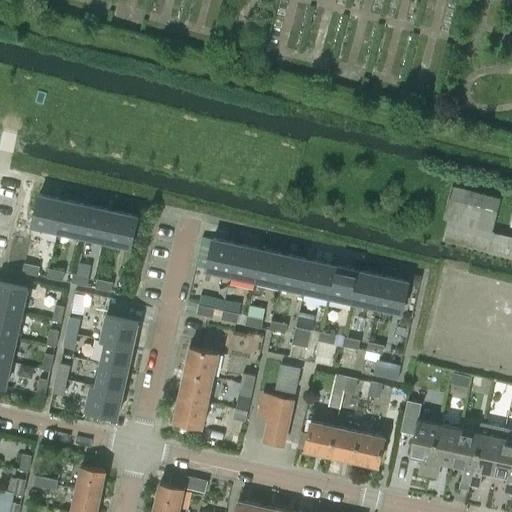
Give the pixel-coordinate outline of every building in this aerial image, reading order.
[(441,239),(511,257),(511,235),(492,231),(500,198),(451,186),(446,209),(443,218),(446,219),(441,239)] [(32,224),(58,229),(64,199),(38,194),(32,224)] [(64,199),(58,229),(84,235),(88,204),(64,199)] [(88,204),(84,235),(106,240),(113,209),(88,204)] [(113,209),(106,240),(129,244),(136,214),(113,209)] [(206,268),(231,274),(238,244),(212,239),(206,268)] [(238,244),(231,274),(256,279),(263,249),(238,244)] [(263,249),(256,279),(280,284),(287,255),(263,249)] [(287,255),(280,284),(303,289),(311,260),(287,255)] [(311,260),(303,289),(329,295),(335,265),(311,260)] [(24,262),(22,271),(36,274),(38,274),(40,265),(38,265),(24,262)] [(335,265),(329,295),(353,300),(361,270),(335,265)] [(64,270),(48,267),(46,276),(63,280),(64,270)] [(361,270),(353,300),(378,305),(384,275),(361,270)] [(73,272),(71,282),(73,282),(87,285),(89,276),(73,272)] [(407,280),(384,275),(378,305),(391,308),(389,319),(398,321),(401,310),(407,280)] [(97,278),(95,287),(109,290),(111,291),(113,281),(111,281),(97,278)] [(0,282),(0,308),(22,313),(27,288),(0,282)] [(51,319),(60,321),(64,305),(55,303),(51,319)] [(198,304),(196,313),(211,316),(213,307),(198,304)] [(0,308),(0,333),(16,337),(22,313),(0,308)] [(222,309),(220,318),(237,321),(239,312),(222,309)] [(69,314),(65,332),(66,332),(77,334),(80,321),(81,316),(70,314),(69,314)] [(101,338),(106,339),(132,345),(137,321),(106,314),(101,338)] [(247,314),(245,323),(261,327),(263,317),(247,314)] [(271,319),(269,328),(273,329),(273,330),(285,332),(287,323),(271,319)] [(295,325),(289,356),(304,359),(307,346),(311,329),(295,325)] [(46,344),(55,346),(58,329),(49,327),(46,344)] [(319,331),(318,339),(330,342),(334,343),(336,334),(319,331)] [(65,332),(62,345),(64,345),(74,347),(77,334),(66,332),(65,332)] [(0,333),(0,359),(11,362),(16,337),(0,333)] [(344,335),(342,345),(357,348),(358,348),(359,345),(360,339),(358,338),(344,335)] [(106,339),(102,360),(127,367),(132,345),(106,339)] [(384,344),(368,341),(366,350),(382,353),(384,344)] [(190,347),(185,371),(213,376),(218,353),(190,347)] [(41,368),(50,370),(53,353),(45,352),(41,368)] [(0,386),(6,387),(11,362),(0,359),(0,386)] [(102,360),(96,387),(122,391),(127,367),(102,360)] [(58,361),(54,378),(56,378),(66,380),(67,378),(69,367),(70,363),(60,361),(58,361)] [(281,363),(276,386),(296,390),(301,368),(301,366),(281,362),(281,363)] [(185,371),(180,396),(208,401),(213,376),(185,371)] [(242,371),(240,383),(254,385),(256,374),(242,371)] [(334,375),(328,405),(340,408),(344,389),(346,377),(347,376),(335,373),(334,375)] [(39,376),(36,392),(37,393),(45,394),(47,381),(48,378),(39,376)] [(346,377),(344,389),(355,391),(358,380),(358,378),(347,376),(346,377)] [(472,378),(472,382),(475,384),(478,384),(480,382),(480,379),(478,376),(475,376),(472,378)] [(54,378),(52,391),(54,391),(64,393),(65,386),(66,380),(56,378),(54,378)] [(370,382),(367,394),(368,394),(380,397),(382,386),(382,385),(383,384),(370,381),(370,382)] [(252,397),(254,385),(240,383),(237,394),(252,397)] [(116,417),(122,391),(96,387),(91,386),(86,410),(116,417)] [(270,417),(265,441),(284,445),(294,400),(264,393),(259,415),(270,417)] [(202,426),(208,401),(180,396),(174,420),(202,426)] [(232,421),(246,424),(249,411),(235,408),(232,421)] [(418,473),(428,475),(440,417),(438,417),(436,421),(417,417),(409,454),(422,457),(418,473)] [(440,417),(428,475),(437,477),(441,461),(452,463),(460,427),(442,423),(442,418),(440,417)] [(311,421),(305,448),(305,450),(331,455),(338,427),(311,421)] [(460,427),(452,463),(464,466),(461,482),(460,487),(469,489),(470,484),(484,422),(480,421),(478,431),(460,427)] [(484,422),(470,484),(479,486),(483,470),(495,472),(505,426),(484,422)] [(511,427),(505,426),(495,472),(507,475),(503,491),(511,492),(511,427)] [(338,427),(331,455),(356,461),(362,432),(338,427)] [(362,432),(356,461),(377,465),(383,437),(362,432)] [(22,452),(19,468),(28,470),(28,469),(31,457),(31,454),(22,452)] [(81,466),(76,489),(100,493),(105,471),(81,466)] [(160,484),(155,505),(178,511),(183,489),(184,487),(202,491),(204,480),(170,473),(168,483),(160,482),(160,484)] [(35,476),(34,484),(45,486),(47,476),(36,474),(35,476)] [(47,476),(45,486),(56,489),(58,479),(47,476)] [(14,490),(13,493),(23,495),(26,479),(17,477),(14,490)] [(76,489),(71,511),(77,511),(95,511),(100,493),(76,489)] [(238,499),(235,511),(262,511),(264,505),(238,499)] [(8,511),(18,511),(21,503),(11,501),(8,511)]
